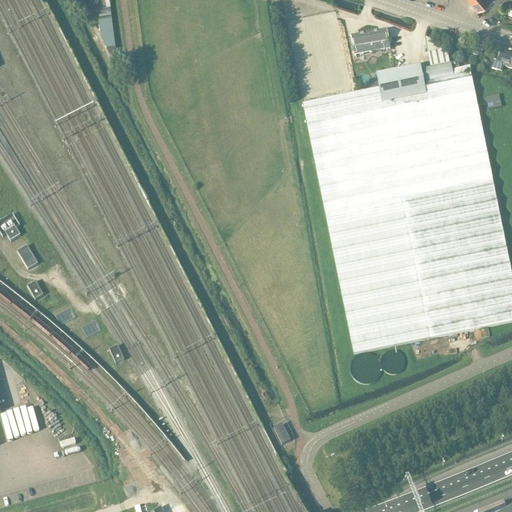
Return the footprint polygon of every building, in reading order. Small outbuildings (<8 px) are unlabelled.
[(468,0),(478,11),(489,0),(468,0)] [(368,34),(372,53),(390,50),(386,31),(368,34)] [(354,56),(372,53),(368,34),(350,37),(354,56)] [(511,70),(511,66),(511,56),(500,53),(497,62),(494,62),(492,69),(501,72),(503,67),(511,70)] [(350,94),(303,104),(313,156),(353,355),(464,333),(511,322),(511,276),(487,156),(470,73),(464,74),(453,77),(451,64),(421,70),(420,65),(394,71),(376,74),(379,89),(350,94)] [(0,229),(4,236),(27,273),(32,280),(34,283),(41,296),(42,297),(54,318),(63,333),(99,396),(101,400),(123,440),(145,481),(156,502),(159,509),(160,511),(187,511),(133,400),(129,392),(117,366),(116,364),(113,358),(110,353),(109,349),(93,314),(69,261),(0,97),(0,133),(34,213),(55,265),(56,267),(76,310),(100,364),(104,372),(68,310),(57,291),(45,272),(41,264),(0,199),(0,229)] [(42,297),(43,296),(35,283),(34,283),(27,288),(35,301),(42,297)] [(117,347),(109,350),(116,365),(124,361),(117,347)] [(282,446),(290,442),(282,425),(273,430),(282,446)]
